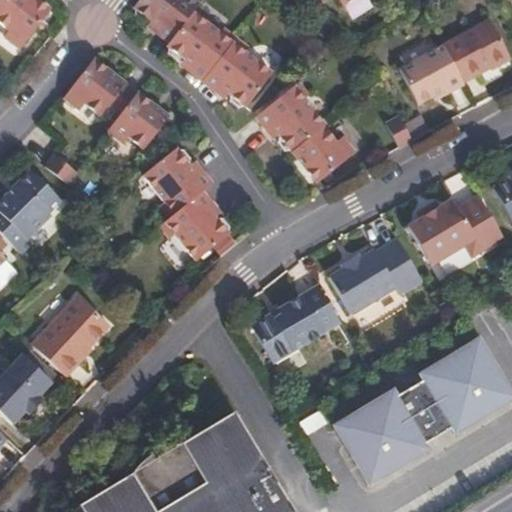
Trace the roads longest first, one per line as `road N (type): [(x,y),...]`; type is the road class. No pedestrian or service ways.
road 1 (residential): [(17,511),(204,309),(295,236)]
road 2 (residential): [(98,23),(208,121),(295,236)]
road 3 (residential): [(295,236),(511,115)]
road 4 (residential): [(98,23),(0,137)]
